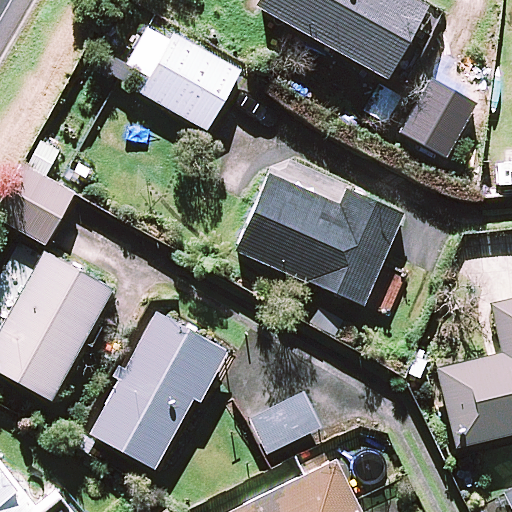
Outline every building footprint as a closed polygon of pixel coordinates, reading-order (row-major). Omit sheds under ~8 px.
[(377,80),(382,71),(402,82),(431,27),(412,17),(419,4),(411,0),(250,0),(246,8),(377,80)] [(235,70),(148,22),(124,64),(146,76),(137,93),(202,129),(235,70)] [(38,138),(22,167),(17,164),(0,195),(0,221),(41,244),(69,193),(43,179),(59,149),(38,138)] [(335,204),(263,175),(233,251),(360,303),(397,211),(341,188),(335,204)] [(106,289),(42,253),(0,328),(0,372),(46,398),(106,289)] [(511,430),(511,298),(486,305),(497,353),(430,369),(448,445),(511,430)] [(222,351),(151,312),(85,431),(149,466),(188,396),(195,400),(222,351)] [(354,511),(330,461),(223,511),(354,511)] [(0,511),(80,511),(57,483),(31,505),(0,466),(0,511)] [(511,511),(511,485),(500,492),(509,511),(511,511)]
